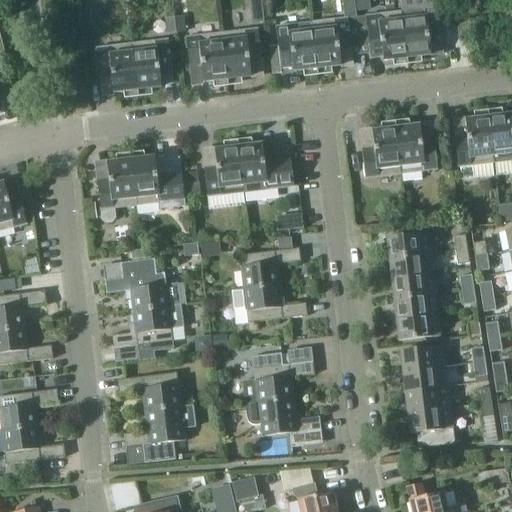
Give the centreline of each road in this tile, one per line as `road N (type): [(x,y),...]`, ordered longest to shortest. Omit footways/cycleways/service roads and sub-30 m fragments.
road 1 (residential): [(375,511),(343,315),(323,101)]
road 2 (residential): [(103,511),(58,130)]
road 3 (residential): [(58,130),(323,101)]
road 4 (residential): [(323,101),(511,79)]
